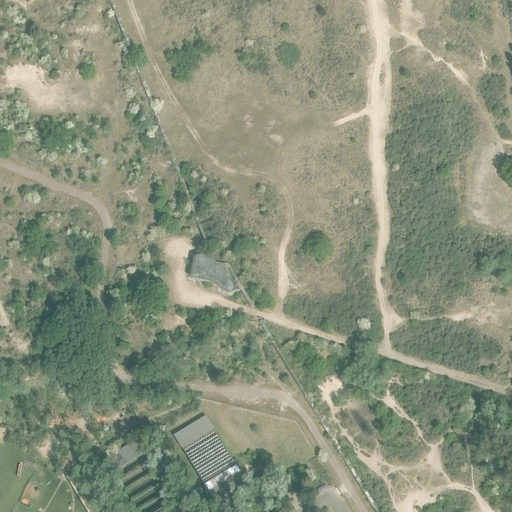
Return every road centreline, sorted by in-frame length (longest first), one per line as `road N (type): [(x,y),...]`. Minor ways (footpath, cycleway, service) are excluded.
road 1 (track): [(363,511),(308,421),(281,397),(131,384),(117,373),(103,333),(104,216),(93,202),(0,162)]
road 2 (track): [(386,356),(372,0)]
road 3 (track): [(511,394),(197,297)]
